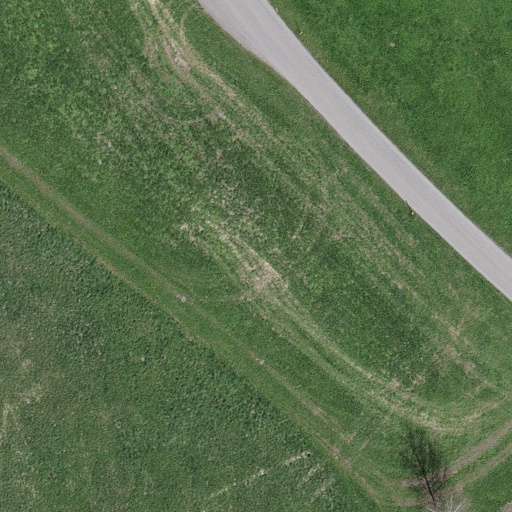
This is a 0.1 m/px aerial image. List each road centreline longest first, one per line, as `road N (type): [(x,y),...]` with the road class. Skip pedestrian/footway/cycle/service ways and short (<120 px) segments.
road 1 (track): [(511,476),(446,511),(0,115)]
road 2 (unclassified): [(511,280),(454,231),(239,0)]
